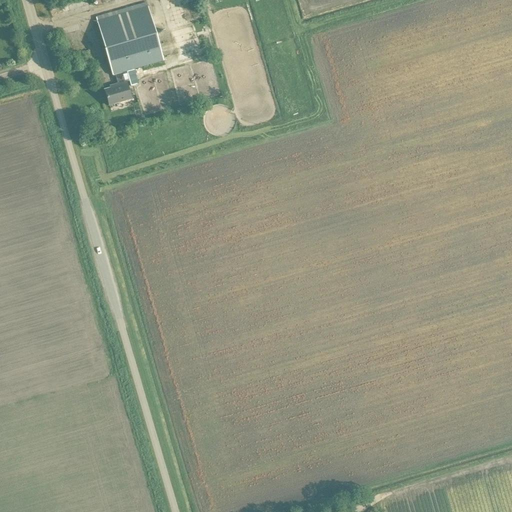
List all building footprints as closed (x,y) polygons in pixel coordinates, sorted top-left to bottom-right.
[(288,0),(295,31),(307,29),(300,0),(288,0)] [(115,74),(118,84),(125,82),(122,72),(133,69),(163,60),(148,6),(97,21),(113,75),(115,74)] [(189,76),(201,73),(198,57),(186,59),(189,76)] [(133,69),(122,72),(125,82),(126,81),(128,87),(138,84),(133,69)] [(119,86),(105,90),(109,105),(131,99),(126,81),(125,82),(118,84),(119,86)]
